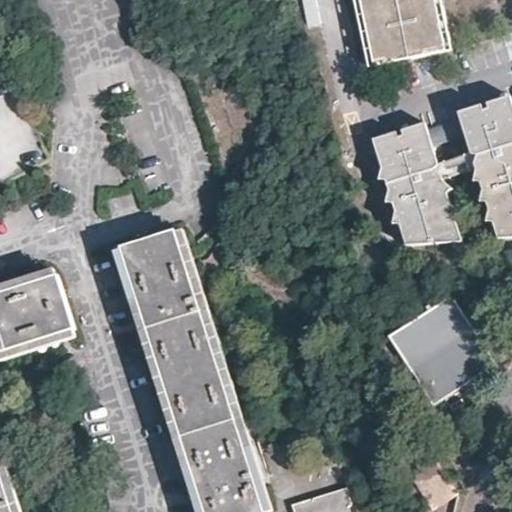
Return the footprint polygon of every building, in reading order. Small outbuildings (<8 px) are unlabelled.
[(321,25),(316,0),(303,0),(309,28),(321,25)] [(451,48),(440,0),(355,0),(370,65),(451,48)] [(469,144),(498,236),(511,236),(511,109),(508,99),(459,113),(469,144)] [(424,122),(373,140),(405,243),(462,241),(439,169),(424,122)] [(264,511),(177,231),(122,247),(205,511),(264,511)] [(0,511),(14,511),(0,467),(0,353),(76,330),(59,275),(0,293),(0,511)] [(500,364),(454,296),(390,337),(435,406),(500,364)] [(458,494),(437,465),(414,480),(435,510),(458,494)] [(352,511),(346,490),(291,508),(292,511),(352,511)]
